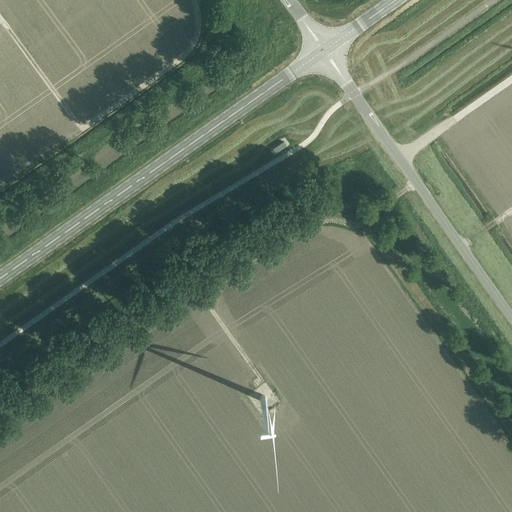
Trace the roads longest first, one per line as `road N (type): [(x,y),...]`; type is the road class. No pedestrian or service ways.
road 1 (secondary): [(0,279),(321,52)]
road 2 (unclassified): [(511,321),(321,52)]
road 3 (track): [(2,21),(82,128),(188,52),(198,29),(195,0)]
